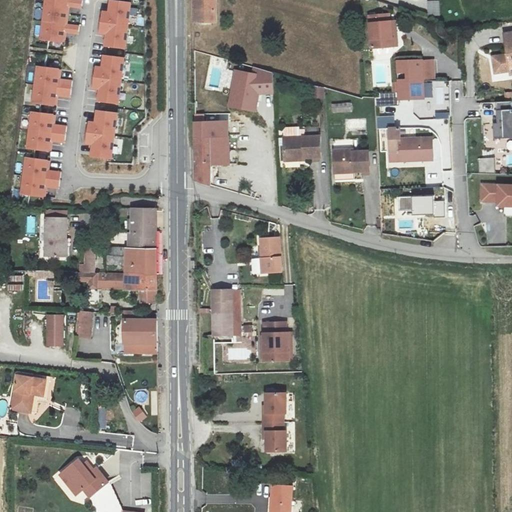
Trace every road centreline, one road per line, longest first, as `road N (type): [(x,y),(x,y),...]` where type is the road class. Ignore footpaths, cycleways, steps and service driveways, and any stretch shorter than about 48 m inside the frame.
road 1 (unclassified): [(511,259),(377,244),(235,197),(177,187)]
road 2 (primary): [(181,511),(177,187)]
road 3 (primary): [(177,187),(175,0)]
road 4 (residential): [(65,180),(89,0)]
road 5 (unknown): [(377,244),(372,105)]
